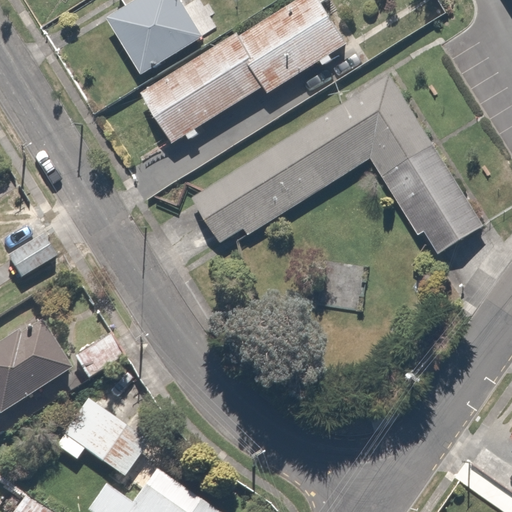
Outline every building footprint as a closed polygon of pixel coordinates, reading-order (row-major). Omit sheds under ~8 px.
[(183,0),(179,0),(105,33),(127,84),(205,50),(183,0)] [(319,0),(313,0),(146,105),(176,150),(349,57),(319,0)] [(446,258),(493,229),(396,72),(194,199),(232,247),(373,159),(446,258)] [(43,244),(8,268),(22,289),(57,265),(43,244)] [(48,317),(0,344),(0,426),(83,378),(61,338),(48,317)] [(111,334),(74,357),(92,386),(129,363),(111,334)] [(146,452),(86,417),(67,450),(126,485),(146,452)] [(511,434),(501,448),(511,456),(511,434)] [(215,511),(199,500),(190,511),(169,511),(143,492),(128,511),(126,511),(107,497),(96,511),(215,511)]
